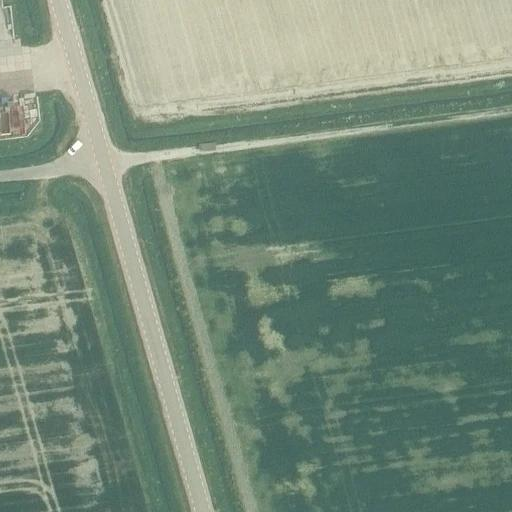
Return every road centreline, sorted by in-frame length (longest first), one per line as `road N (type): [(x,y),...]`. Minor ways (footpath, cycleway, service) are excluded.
road 1 (tertiary): [(201,511),(57,0)]
road 2 (track): [(0,177),(511,110)]
